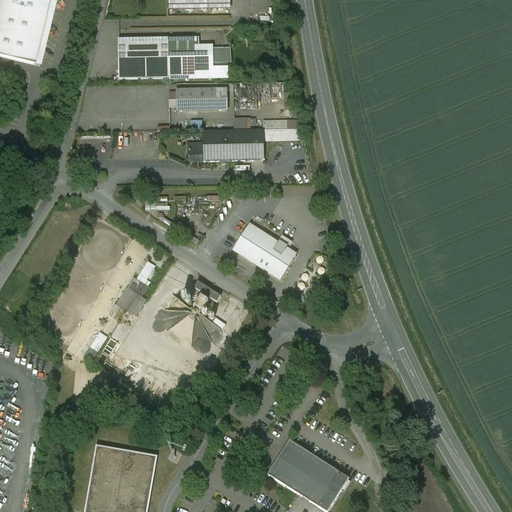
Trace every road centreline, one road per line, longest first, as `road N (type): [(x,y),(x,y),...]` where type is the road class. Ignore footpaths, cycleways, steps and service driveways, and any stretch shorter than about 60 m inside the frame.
road 1 (secondary): [(393,331),(338,169),(305,0)]
road 2 (residential): [(64,178),(330,351)]
road 3 (secondary): [(489,511),(393,331)]
road 4 (residential): [(98,0),(52,170)]
road 5 (unclassified): [(330,351),(345,410),(373,462),(381,511)]
